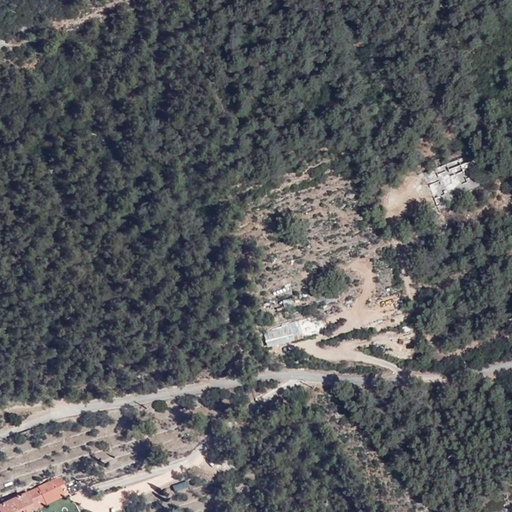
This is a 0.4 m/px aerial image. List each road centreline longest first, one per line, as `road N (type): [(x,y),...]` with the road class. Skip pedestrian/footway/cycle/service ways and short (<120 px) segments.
road 1 (residential): [(271,375),(58,412),(0,437)]
road 2 (residential): [(511,362),(367,382),(271,375)]
road 3 (residential): [(271,375),(259,398),(179,463),(113,483)]
